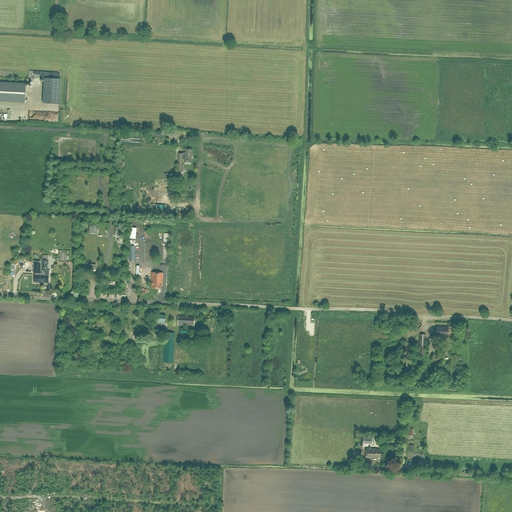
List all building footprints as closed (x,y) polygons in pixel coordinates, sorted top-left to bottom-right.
[(59,100),(60,77),(50,76),(49,100),(59,100)] [(25,85),(0,83),(0,101),(24,103),(25,85)] [(178,154),(178,165),(177,172),(183,172),(183,165),(182,165),(182,160),(191,160),(192,150),(185,149),(185,154),(178,154)] [(41,273),(40,283),(48,284),(50,270),(47,270),(48,260),(43,260),(42,273),(41,273)] [(161,289),(162,286),(163,286),(163,273),(151,272),(151,289),(161,289)] [(155,323),(170,323),(171,315),(155,315),(155,323)] [(194,317),(187,317),(187,316),(178,316),(178,325),(186,326),(186,325),(194,325),(194,317)] [(449,337),(449,327),(436,327),(435,337),(449,337)] [(180,328),(180,339),(186,339),(186,334),(189,334),(189,328),(180,328)] [(173,363),(175,333),(165,333),(164,363),(173,363)] [(429,339),(428,351),(425,351),(426,335),(421,334),(420,354),(428,355),(434,355),(434,339),(429,339)] [(376,449),(376,448),(366,448),(365,459),(376,459),(376,458),(381,458),(381,449),(376,449)]
